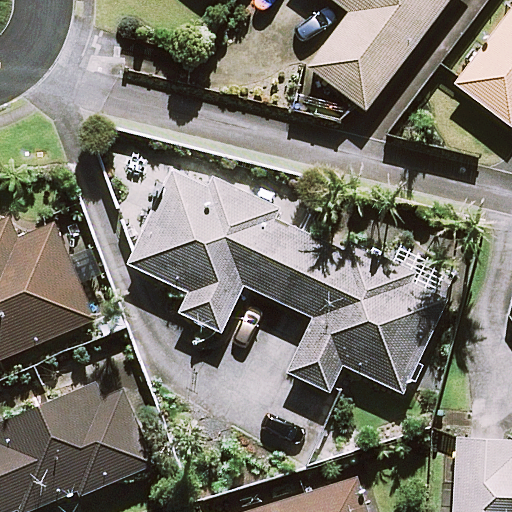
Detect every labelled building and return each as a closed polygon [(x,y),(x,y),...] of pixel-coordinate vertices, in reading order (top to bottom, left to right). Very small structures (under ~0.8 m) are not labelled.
[(447,0),(337,0),(352,11),(310,66),(367,108),(447,0)] [(511,10),(458,84),(511,124),(511,10)] [(249,172),(243,185),(179,157),(132,265),(191,290),(181,312),(224,331),(244,285),(315,316),(290,372),(332,390),(343,364),(405,391),(453,283),(351,238),(347,248),(279,218),(291,190),(249,172)] [(22,238),(13,215),(0,220),(0,357),(95,319),(56,224),(22,238)] [(0,511),(9,511),(16,510),(16,511),(29,511),(161,467),(155,447),(130,374),(0,419),(0,511)] [(511,511),(511,439),(459,437),(454,511),(511,511)] [(365,511),(355,479),(246,511),(365,511)]
